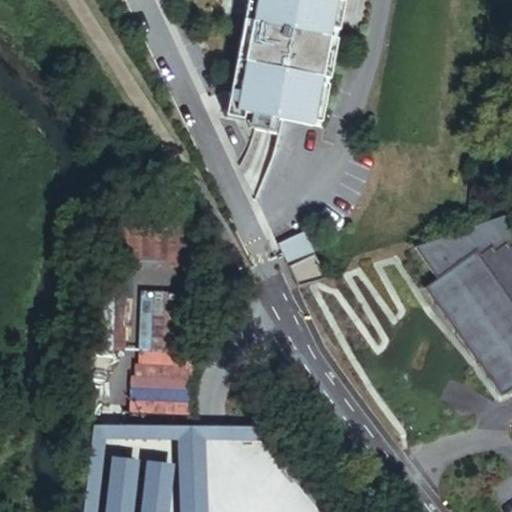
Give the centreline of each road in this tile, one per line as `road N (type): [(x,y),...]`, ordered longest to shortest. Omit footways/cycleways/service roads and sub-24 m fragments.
road 1 (unclassified): [(425,511),(293,330)]
road 2 (unknown): [(398,477),(476,435),(511,437)]
